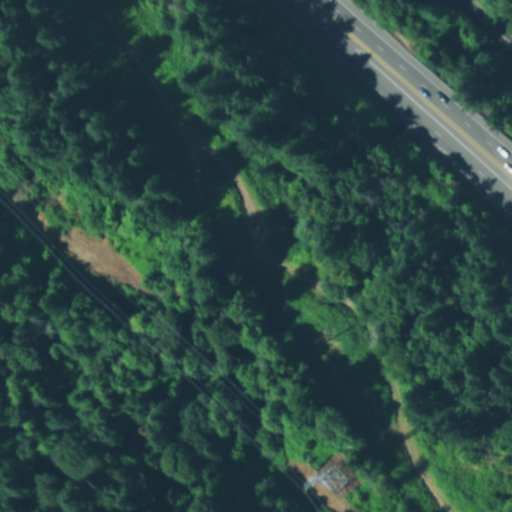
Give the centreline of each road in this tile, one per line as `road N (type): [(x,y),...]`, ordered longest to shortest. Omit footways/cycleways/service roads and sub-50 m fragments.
road 1 (track): [(448,511),(416,464),(351,305),(260,246),(223,165),(165,104),(92,0)]
road 2 (trunk): [(437,121),(332,27)]
